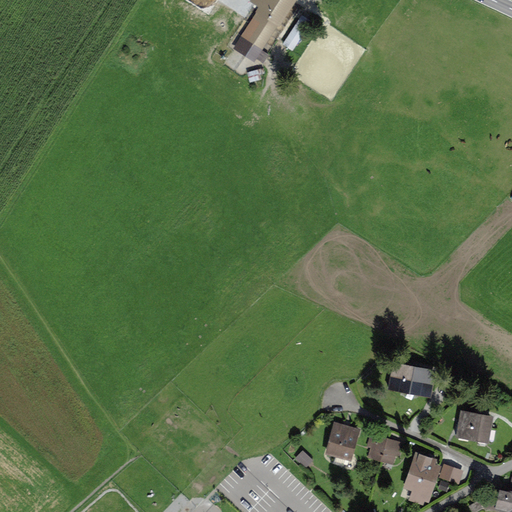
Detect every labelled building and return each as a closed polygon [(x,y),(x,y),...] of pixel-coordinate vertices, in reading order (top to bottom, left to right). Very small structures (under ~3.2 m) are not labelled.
[(253,0),(253,1),(262,7),(242,37),(249,42),(247,46),(259,53),(292,0),(253,0)] [(309,21),(303,17),(286,43),(292,48),(309,21)] [(402,388),(429,394),(434,371),(395,364),(393,376),(390,375),(388,387),(402,390),(402,388)] [(456,435),(469,437),(470,436),(482,438),(482,435),(487,436),(490,417),(463,412),(461,423),(458,423),(456,435)] [(358,431),(336,424),(327,452),(350,459),(358,431)] [(380,453),(381,457),(387,439),(371,434),(368,446),(376,448),(375,452),(380,453)] [(402,443),(387,439),(381,457),(380,460),(393,464),(396,454),(399,454),(402,443)] [(297,458),(305,466),(311,460),(303,452),(297,458)] [(423,497),(426,498),(438,467),(433,465),(434,460),(417,455),(407,486),(415,489),(412,498),(421,501),(423,497)] [(270,511),(305,476),(290,461),(285,466),(280,461),(270,472),(273,475),(252,497),(250,495),(247,497),(244,494),(238,500),(241,503),(240,505),(247,511),(270,511)] [(439,475),(459,482),(464,468),(444,461),(439,475)] [(506,508),(511,509),(511,493),(510,493),(502,491),(502,494),(499,506),(506,508)] [(499,506),(502,494),(493,492),(469,504),(473,511),(482,507),(504,511),(506,508),(499,506)]
